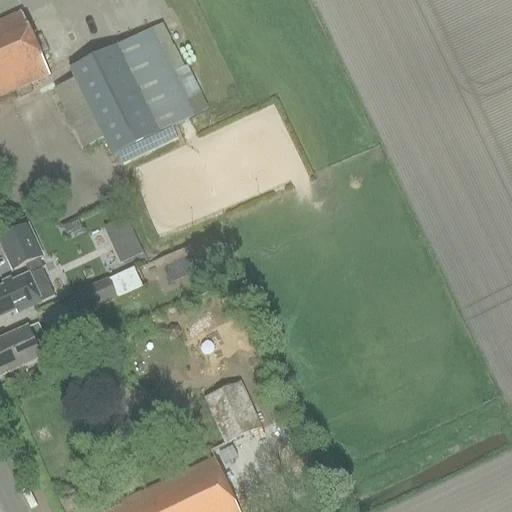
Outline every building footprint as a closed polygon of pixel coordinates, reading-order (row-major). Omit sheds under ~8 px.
[(0,97),(49,76),(32,38),(21,13),(0,22),(0,97)] [(183,70),(163,27),(71,71),(112,157),(191,119),(170,76),(183,70)] [(131,216),(108,227),(127,265),(149,254),(131,216)] [(25,268),(28,276),(0,288),(0,317),(15,311),(17,314),(54,297),(41,270),(43,269),(39,260),(43,258),(28,226),(0,239),(0,245),(13,273),(25,268)] [(124,298),(148,288),(139,267),(115,278),(124,298)] [(81,317),(118,300),(109,280),(72,297),(81,317)] [(35,346),(45,341),(38,326),(28,330),(28,329),(0,340),(0,377),(41,359),(35,346)] [(238,511),(215,459),(142,493),(141,493),(119,503),(122,508),(112,511),(238,511)]
